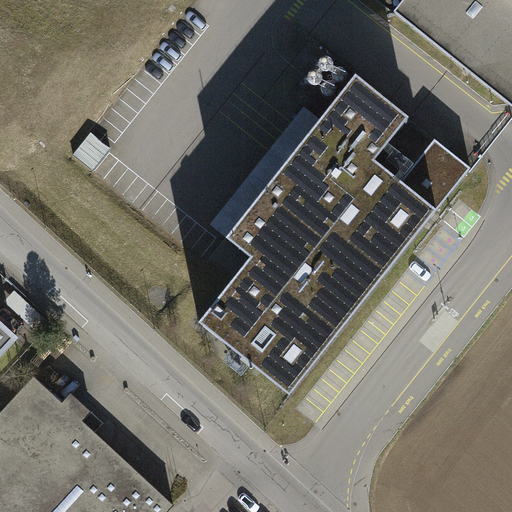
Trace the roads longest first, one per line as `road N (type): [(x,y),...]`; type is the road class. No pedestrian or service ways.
road 1 (tertiary): [(292,500),(0,236)]
road 2 (unclassified): [(292,500),(511,230)]
